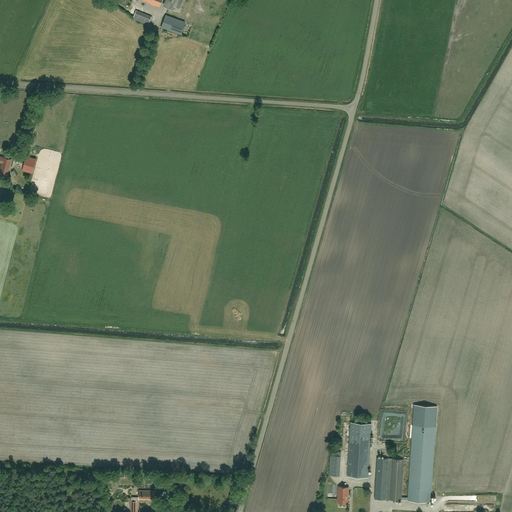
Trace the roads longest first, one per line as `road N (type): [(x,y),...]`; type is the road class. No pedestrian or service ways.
road 1 (unclassified): [(240,511),(354,107)]
road 2 (unclassified): [(354,107),(0,84)]
